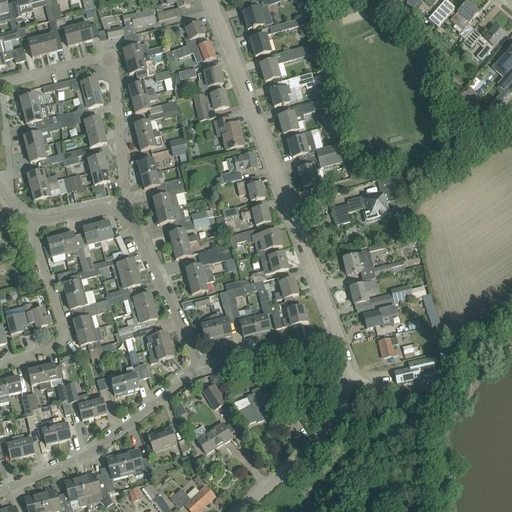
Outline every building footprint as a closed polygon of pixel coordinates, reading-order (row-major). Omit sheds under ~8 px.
[(16,24),(16,22),(12,7),(11,4),(6,6),(4,0),(0,0),(0,16),(8,15),(9,21),(12,32),(18,31),(16,24)] [(12,7),(16,22),(21,20),(20,15),(33,12),(31,6),(29,0),(16,0),(17,3),(11,4),(12,7)] [(82,0),(86,14),(92,12),(95,11),(92,0),(82,0)] [(190,7),(188,0),(160,0),(162,6),(177,3),(179,10),(190,7)] [(260,9),(243,14),(248,31),(253,30),(253,31),(255,30),(255,29),(264,26),(264,28),(272,26),(266,7),(280,2),(278,0),(260,0),(257,1),(260,9)] [(413,9),(421,0),(410,0),(407,4),(413,9)] [(438,0),(441,0),(445,3),(447,2),(447,0),(427,0),(425,3),(431,8),(438,0)] [(445,3),(429,21),(438,29),(456,10),(447,2),(445,3)] [(464,41),(473,30),(468,26),(478,14),(467,3),(450,22),(462,32),(460,35),(458,37),(464,41)] [(55,21),(61,20),(57,6),(51,8),(55,21)] [(46,9),(45,10),(49,23),(55,21),(51,8),(46,9)] [(157,15),(159,23),(161,22),(177,18),(175,10),(163,13),(161,14),(159,14),(157,15)] [(105,19),(100,20),(105,32),(106,32),(108,40),(124,37),(135,34),(134,29),(155,24),(153,14),(152,11),(143,13),(140,14),(136,15),(123,17),(125,29),(122,30),(122,28),(110,31),(108,25),(106,19),(106,18),(105,19)] [(57,31),(66,29),(63,19),(61,20),(55,21),(56,27),(56,28),(57,31)] [(272,36),(307,25),(305,19),(270,29),(272,36)] [(187,48),(196,44),(194,40),(205,36),(200,24),(185,30),(188,39),(184,41),(187,48)] [(80,45),(93,42),(88,25),(76,28),(80,45)] [(68,48),(80,45),(76,28),(64,31),(68,48)] [(488,44),(477,58),(482,62),(493,49),(504,36),(495,28),(484,40),(483,41),(488,44)] [(27,41),(24,29),(18,31),(20,38),(20,39),(21,42),(27,41)] [(464,41),(462,42),(471,50),(477,44),(482,38),(473,30),(464,41)] [(20,38),(18,31),(12,32),(12,33),(0,35),(0,42),(3,42),(3,44),(20,39),(20,38)] [(44,56),(62,51),(58,34),(40,39),(44,56)] [(135,34),(124,37),(124,39),(126,47),(140,43),(137,35),(135,36),(135,34)] [(255,58),(265,55),(271,53),(266,36),(250,41),(255,58)] [(32,59),(44,56),(40,39),(28,43),(30,50),(32,59)] [(0,55),(17,51),(16,50),(6,53),(3,44),(3,42),(0,42),(0,55)] [(216,59),(210,43),(197,48),(196,44),(187,48),(172,54),(172,53),(166,55),(168,61),(174,59),(175,62),(193,55),(197,64),(202,62),(203,64),(216,59)] [(511,45),(510,44),(496,60),(498,62),(491,69),(496,73),(501,67),(509,73),(511,69),(511,45)] [(148,52),(147,46),(140,48),(140,47),(123,51),(126,64),(151,57),(164,54),(163,48),(148,52)] [(265,83),(280,79),(276,67),(297,61),(296,57),(304,55),(302,48),(281,54),(283,59),(260,66),(265,83)] [(26,62),(23,49),(16,50),(17,51),(0,55),(0,68),(5,68),(4,62),(14,60),(15,65),(26,62)] [(152,61),(151,57),(126,64),(129,76),(136,74),(137,81),(148,78),(145,65),(153,63),(152,61)] [(180,82),(196,78),(195,70),(178,74),(180,82)] [(202,93),(209,92),(209,89),(223,85),(220,71),(204,74),(198,76),(199,83),(198,85),(200,92),(202,93)] [(511,72),(500,86),(504,90),(511,80),(511,72)] [(164,82),(171,80),(169,73),(156,76),(154,76),(156,84),(164,82)] [(312,75),(298,79),(288,81),(290,88),(270,93),(274,109),(282,107),(282,108),(284,107),(284,106),(297,103),(295,95),(294,90),(306,87),(307,91),(315,88),(312,75)] [(81,85),(78,83),(77,80),(56,85),(58,91),(71,88),(72,91),(76,93),(77,93),(79,99),(100,94),(96,81),(81,85)] [(500,95),(495,100),(495,101),(498,103),(499,102),(501,99),(508,92),(511,95),(511,94),(511,80),(504,90),(503,91),(500,95)] [(44,95),(54,92),(58,91),(56,85),(43,89),(44,95)] [(146,93),(144,85),(128,89),(132,101),(155,95),(154,91),(146,93)] [(228,109),(225,93),(211,96),(211,97),(204,98),(203,96),(194,98),(199,123),(209,121),(206,106),(212,104),(214,112),(228,109)] [(89,116),(88,110),(103,107),(100,94),(79,99),(81,106),(77,113),(63,116),(59,117),(60,123),(74,120),(86,117),(89,116)] [(157,103),(155,95),(132,101),(135,115),(151,111),(149,105),(157,103)] [(23,113),(39,109),(36,96),(20,100),(23,113)] [(162,114),(177,110),(175,103),(161,107),(162,114)] [(302,122),(305,122),(303,116),(315,113),(314,111),(312,103),(300,107),(301,112),(293,114),(279,118),(283,135),(293,133),(298,131),(296,124),(302,122)] [(44,108),(39,109),(23,113),(27,126),(36,123),(38,129),(47,126),(60,123),(59,117),(59,118),(48,120),(44,108)] [(179,117),(177,110),(162,114),(164,120),(164,121),(179,117)] [(328,127),(336,126),(334,118),(326,120),(328,127)] [(84,123),(87,136),(103,132),(100,119),(84,123)] [(74,120),(60,123),(62,129),(62,130),(75,126),(74,120)] [(134,126),(137,139),(157,134),(158,132),(156,124),(154,122),(154,121),(134,126)] [(229,127),(227,121),(215,124),(218,138),(222,137),(226,152),(244,147),(238,125),(229,127)] [(47,126),(38,129),(39,134),(24,138),(27,151),(47,146),(46,141),(51,140),(49,133),(47,126)] [(90,149),(97,147),(106,145),(103,132),(87,136),(90,149)] [(159,134),(157,134),(137,139),(140,153),(163,147),(159,134)] [(304,138),(298,140),(288,143),(292,159),(316,153),(318,160),(342,153),(343,153),(344,153),(341,145),(316,152),(314,145),(312,137),(304,139),(304,138)] [(171,151),(186,147),(184,141),(170,144),(171,151)] [(30,164),(40,162),(45,160),(44,154),(49,153),(47,146),(27,151),(30,164)] [(190,165),(188,155),(186,147),(171,151),(173,158),(179,157),(182,167),(190,165)] [(64,161),(90,155),(89,149),(76,152),(63,156),(64,161)] [(303,188),(313,186),(317,184),(318,184),(315,172),(321,170),(321,169),(335,165),(345,162),(343,153),(342,153),(318,160),(319,166),(299,171),(303,188)] [(217,187),(223,185),(242,181),(240,173),(258,169),(254,154),(233,158),(235,167),(230,175),(221,177),(221,178),(216,179),(217,187)] [(51,165),(64,161),(63,156),(49,159),(51,165)] [(91,174),(107,170),(103,157),(88,161),(91,174)] [(80,165),(78,158),(64,161),(66,168),(80,165)] [(147,162),(137,165),(141,177),(156,173),(153,161),(147,162)] [(94,187),(110,183),(107,170),(91,174),(94,187)] [(45,180),(43,173),(27,177),(31,189),(57,183),(57,182),(56,177),(45,180)] [(156,173),(141,177),(144,191),(158,187),(159,187),(158,179),(163,178),(161,173),(156,174),(156,173)] [(383,205),(410,198),(403,175),(377,182),(381,195),(365,199),(364,197),(348,202),(349,206),(331,210),(336,227),(350,223),(348,214),(364,210),(367,222),(381,219),(380,216),(384,215),(381,204),(383,203),(383,205)] [(73,192),(83,190),(79,176),(70,179),(73,192)] [(67,194),(73,192),(70,179),(63,180),(67,194)] [(184,179),(170,182),(172,189),(186,186),(184,179)] [(57,182),(57,183),(31,189),(34,202),(50,198),(48,192),(59,189),(61,195),(67,194),(63,180),(57,182)] [(250,188),(249,182),(237,184),(239,198),(249,196),(251,204),(257,202),(257,201),(265,200),(261,185),(250,188)] [(153,200),(151,201),(152,208),(155,207),(156,213),(178,207),(179,207),(176,196),(184,194),(188,193),(186,186),(172,189),(166,191),(168,196),(159,198),(153,200)] [(158,219),(155,219),(157,227),(159,226),(169,224),(181,221),(181,220),(183,219),(181,211),(184,210),(183,206),(179,207),(178,207),(156,213),(158,219)] [(271,224),(267,208),(252,212),(241,215),(242,222),(254,219),(256,227),(271,224)] [(225,220),(239,217),(237,209),(223,213),(225,220)] [(191,217),(193,223),(214,218),(212,211),(206,213),(191,217)] [(214,218),(193,223),(195,231),(210,227),(209,226),(215,225),(214,218)] [(101,247),(108,245),(107,242),(113,240),(108,223),(96,227),(101,247)] [(101,247),(96,227),(83,230),(88,247),(94,245),(95,249),(101,247)] [(172,249),(187,245),(198,242),(197,236),(186,238),(184,231),(169,235),(172,249)] [(282,248),(278,232),(253,238),(254,244),(255,243),(258,256),(257,257),(258,258),(260,257),(268,255),(267,251),(282,248)] [(251,241),(249,233),(236,237),(238,244),(251,241)] [(77,252),(73,235),(60,238),(67,264),(74,262),(71,254),(77,252)] [(125,257),(129,255),(120,237),(115,239),(121,253),(112,255),(113,257),(105,259),(106,263),(125,257)] [(67,264),(60,238),(48,242),(52,259),(65,255),(67,264)] [(176,261),(185,259),(191,258),(187,245),(172,249),(176,261)] [(83,250),(77,252),(80,262),(83,275),(85,274),(89,273),(86,260),(82,248),(83,250)] [(210,258),(224,255),(223,248),(208,252),(208,253),(198,255),(199,261),(210,258)] [(347,277),(357,275),(361,274),(361,272),(365,271),(373,269),(370,253),(361,255),(353,257),(343,260),(347,277)] [(226,262),(224,255),(210,258),(211,266),(226,262)] [(263,283),(267,282),(265,276),(288,271),(284,255),(269,259),(268,255),(260,257),(263,272),(251,275),(254,285),(263,283)] [(86,260),(89,273),(94,272),(93,267),(91,259),(86,260)] [(117,271),(113,272),(115,280),(116,279),(137,274),(133,261),(127,263),(116,266),(117,271)] [(404,271),(403,263),(373,270),(374,277),(404,271)] [(185,270),(189,283),(213,277),(212,272),(203,274),(201,266),(185,270)] [(58,282),(68,279),(70,279),(72,278),(70,272),(57,276),(58,282)] [(137,274),(116,279),(118,286),(121,285),(123,291),(131,289),(140,286),(137,274)] [(83,288),(79,276),(72,278),(70,279),(71,284),(64,286),(67,299),(83,295),(90,293),(88,287),(83,288)] [(192,296),(202,294),(208,292),(206,285),(215,283),(213,277),(189,283),(192,296)] [(293,302),(292,298),(298,296),(294,280),(279,284),(282,293),(274,295),(276,302),(284,300),(285,304),(293,302)] [(227,293),(242,290),(240,283),(226,286),(227,293)] [(242,288),(240,283),(242,290),(243,296),(244,296),(258,292),(265,291),(263,283),(254,285),(242,288)] [(350,289),(348,290),(349,295),(352,295),(353,300),(354,306),(355,306),(368,302),(367,296),(371,295),(368,284),(350,288),(350,289)] [(411,291),(410,287),(391,292),(392,296),(368,301),(371,310),(427,297),(424,288),(411,291)] [(243,296),(242,290),(227,293),(226,294),(230,308),(234,324),(240,323),(244,339),(256,335),(250,310),(245,312),(246,316),(239,317),(237,307),(236,299),(244,297),(244,296),(243,296)] [(262,307),(269,305),(265,291),(258,292),(262,307)] [(108,301),(121,297),(119,292),(107,296),(108,301)] [(136,299),(135,294),(121,298),(121,297),(108,301),(110,307),(122,303),(127,302),(131,314),(153,308),(150,296),(136,299)] [(226,294),(220,295),(223,310),(224,310),(230,308),(226,294)] [(83,295),(67,299),(71,311),(87,307),(83,295)] [(196,309),(210,306),(208,298),(194,302),(196,309)] [(97,310),(110,307),(108,301),(95,305),(97,310)] [(438,319),(433,303),(424,306),(429,322),(438,319)] [(23,308),(25,315),(28,326),(35,325),(36,329),(48,326),(45,317),(44,310),(34,312),(32,305),(23,308)] [(259,318),(257,313),(257,311),(256,308),(255,306),(250,308),(251,310),(250,310),(256,335),(270,332),(266,316),(259,318)] [(111,312),(110,307),(97,310),(98,316),(111,312)] [(157,321),(153,308),(131,314),(131,315),(132,314),(134,320),(132,321),(133,327),(131,328),(117,332),(119,337),(116,338),(116,339),(132,334),(138,333),(145,331),(150,329),(149,323),(157,321)] [(284,329),(307,324),(303,308),(287,312),(289,320),(283,321),(284,329)] [(367,330),(382,326),(382,329),(394,326),(392,318),(397,317),(394,308),(378,311),(378,313),(364,317),(367,330)] [(275,331),(282,329),(279,313),(272,314),(275,331)] [(22,328),(28,326),(25,315),(7,319),(11,336),(23,333),(22,328)] [(212,317),(218,339),(231,335),(227,319),(220,321),(219,317),(219,315),(213,317),(212,317)] [(205,342),(218,339),(212,317),(201,324),(205,342)] [(74,323),(77,335),(94,330),(90,318),(74,323)] [(77,335),(80,348),(97,343),(103,341),(100,329),(94,330),(77,335)] [(138,333),(139,339),(153,335),(151,329),(150,329),(145,331),(138,333)] [(118,344),(125,342),(131,340),(133,339),(132,334),(116,339),(118,344)] [(155,351),(171,346),(167,334),(147,339),(149,346),(147,346),(148,352),(149,352),(155,351)] [(389,340),(379,342),(383,360),(398,357),(396,350),(397,350),(397,349),(395,347),(398,346),(397,339),(389,340)] [(131,365),(138,364),(131,340),(125,342),(129,358),(131,365)] [(174,358),(171,346),(155,351),(149,352),(150,358),(149,359),(151,366),(159,364),(159,362),(174,358)] [(416,351),(415,346),(413,346),(403,348),(406,361),(415,359),(414,352),(416,351)] [(98,363),(105,361),(101,348),(95,350),(98,363)] [(92,365),(98,363),(95,350),(88,352),(92,365)] [(394,373),(397,385),(420,380),(418,374),(438,369),(435,357),(408,364),(409,369),(394,373)] [(139,368),(138,364),(131,365),(132,369),(126,370),(128,378),(123,379),(127,396),(137,393),(137,391),(139,390),(137,384),(138,384),(140,382),(143,381),(139,368)] [(48,395),(53,394),(51,386),(51,383),(58,381),(54,365),(41,368),(48,395)] [(143,381),(149,379),(146,366),(139,368),(143,381)] [(48,395),(41,368),(28,372),(31,387),(39,386),(40,392),(46,391),(47,395),(48,395)] [(117,381),(116,376),(109,378),(115,397),(117,397),(117,399),(127,396),(123,379),(117,381)] [(9,397),(22,394),(18,378),(5,381),(9,397)] [(100,392),(111,389),(108,378),(97,381),(100,392)] [(0,405),(10,403),(9,397),(5,381),(0,382),(0,424),(2,424),(1,424),(3,423),(0,411),(0,405)] [(216,411),(226,405),(214,386),(205,393),(216,411)] [(265,421),(260,408),(272,403),(265,387),(262,388),(252,392),(253,395),(247,397),(248,399),(234,405),(238,415),(241,415),(245,427),(257,422),(258,424),(265,421)] [(68,403),(68,401),(65,388),(57,390),(60,402),(62,402),(63,404),(68,403)] [(432,403),(437,406),(443,398),(437,394),(432,403)] [(32,412),(38,410),(35,395),(29,397),(32,412)] [(77,404),(82,423),(94,419),(90,405),(88,396),(74,400),(68,401),(68,403),(69,406),(77,404)] [(33,416),(32,412),(29,397),(21,398),(25,413),(26,413),(27,418),(33,416)] [(94,419),(107,416),(101,397),(95,399),(96,403),(90,405),(94,419)] [(72,416),(69,406),(68,403),(63,404),(65,417),(72,416)] [(417,407),(409,412),(417,424),(421,422),(420,417),(424,414),(417,407)] [(35,424),(41,423),(38,410),(32,412),(33,416),(35,424)] [(30,431),(36,430),(35,424),(33,416),(27,418),(30,431)] [(59,444),(71,441),(66,422),(60,423),(62,428),(56,430),(59,444)] [(232,440),(223,424),(207,434),(203,428),(193,434),(197,440),(197,441),(206,456),(224,445),(224,444),(231,440),(232,440)] [(50,431),(49,426),(42,428),(46,447),(59,444),(56,430),(50,431)] [(177,447),(174,439),(170,429),(163,432),(164,434),(149,439),(149,441),(148,441),(149,444),(150,443),(154,455),(177,447)] [(24,459),(35,456),(31,436),(24,437),(25,442),(20,443),(24,459)] [(13,440),(6,442),(11,462),(24,459),(20,443),(14,445),(13,440)] [(183,457),(190,455),(185,441),(178,443),(183,457)] [(143,461),(140,459),(138,452),(122,456),(128,476),(135,474),(136,478),(144,476),(143,473),(151,471),(148,460),(143,461)] [(107,495),(115,493),(112,480),(128,476),(122,456),(107,460),(111,477),(103,479),(107,495)] [(95,476),(80,479),(86,501),(100,497),(100,499),(107,509),(108,508),(113,504),(111,501),(110,500),(108,497),(107,495),(103,479),(102,475),(95,477),(95,476)] [(86,501),(80,479),(65,483),(70,505),(79,503),(80,509),(87,507),(86,501)] [(153,504),(158,511),(169,511),(150,485),(142,490),(152,505),(153,504)] [(200,511),(215,499),(205,488),(200,494),(195,489),(187,496),(181,491),(175,496),(173,493),(169,497),(171,500),(170,501),(180,511),(185,507),(189,511),(200,511)] [(132,504),(142,501),(139,489),(129,492),(132,504)] [(57,511),(60,511),(55,492),(40,496),(44,511),(57,511)] [(44,511),(40,496),(25,499),(27,511),(44,511)]
